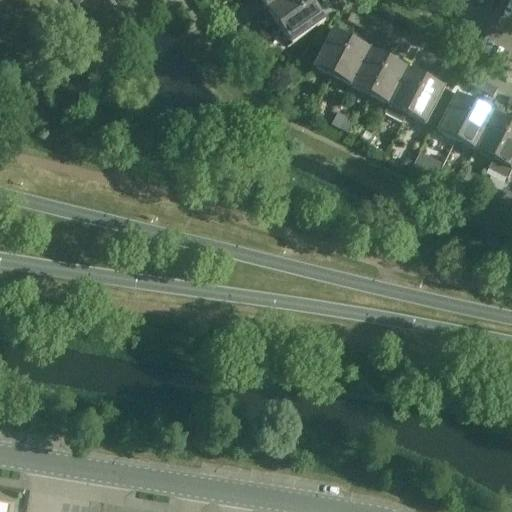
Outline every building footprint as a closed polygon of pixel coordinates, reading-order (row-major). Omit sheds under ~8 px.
[(257,0),(266,12),(282,0),(257,0)] [(308,0),(282,0),(266,12),(278,28),(312,4),(308,0)] [(312,4),(278,28),(290,46),(324,23),(312,4)] [(350,15),(346,23),(358,29),(362,21),(350,15)] [(362,21),(358,29),(369,35),(373,27),(362,21)] [(332,79),(351,42),(331,32),(312,69),(332,79)] [(395,49),(399,41),(387,34),(383,43),(395,49)] [(406,54),(410,46),(399,41),(395,49),(406,54)] [(350,89),(369,52),(351,42),(332,79),(350,89)] [(369,52),(350,89),(369,98),(388,62),(369,52)] [(432,68),(436,60),(425,54),(421,62),(432,68)] [(436,60),(432,68),(443,73),(447,66),(436,60)] [(387,108),(406,71),(388,62),(369,98),(387,108)] [(402,125),(406,118),(425,81),(406,71),(387,108),(383,116),(402,125)] [(473,79),(469,87),(481,93),(485,85),(473,79)] [(406,118),(425,128),(444,91),(425,81),(406,118)] [(485,85),(481,93),(491,99),(496,91),(485,85)] [(455,143),(474,106),(455,96),(435,133),(455,143)] [(474,153),(493,116),(474,106),(455,143),(474,153)] [(493,116),(474,153),(492,162),(511,126),(493,116)] [(492,162),(487,171),(507,182),(511,172),(511,171),(511,126),(492,162)] [(400,163),(397,169),(407,174),(412,164),(406,161),(400,163)] [(511,204),(511,195),(502,190),(495,203),(511,208),(511,204)]
